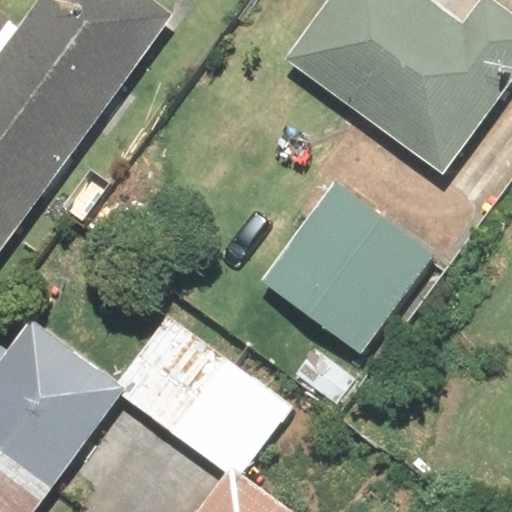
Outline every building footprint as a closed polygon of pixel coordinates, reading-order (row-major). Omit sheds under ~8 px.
[(0,258),(172,23),(140,0),(42,0),(17,35),(6,27),(0,35),(0,258)] [(422,0),(333,0),(283,68),(445,189),(511,99),(511,26),(482,5),(463,30),(422,0)] [(429,261),(338,197),(267,297),(290,313),(274,336),(299,354),(313,334),(356,364),(429,261)] [(116,394),(29,330),(0,369),(0,511),(42,511),(122,405),(229,484),(207,511),(305,511),(249,470),(291,412),(169,322),(116,394)] [(460,356),(399,366),(415,463),(476,452),(460,356)]
